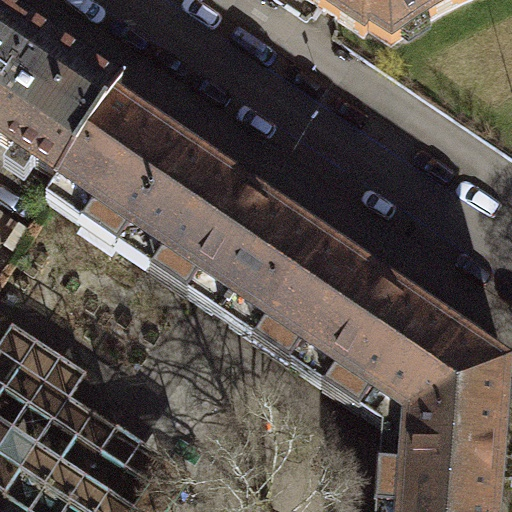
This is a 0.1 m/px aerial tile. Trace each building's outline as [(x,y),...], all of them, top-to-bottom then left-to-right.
[(304,0),(358,35),(366,32),(390,44),(459,6),(476,0),(304,0)] [(0,13),(0,143),(58,183),(111,105),(117,95),(0,13)] [(187,154),(111,105),(58,183),(96,208),(80,231),(119,257),(132,236),(187,154)] [(271,328),(325,246),(187,154),(132,236),(161,256),(148,276),(188,303),(201,284),(265,327),(271,328)] [(406,425),(464,342),(325,246),(271,328),(265,327),(252,346),(289,370),(304,349),(337,371),(323,392),(363,419),(373,403),(406,425)] [(15,330),(0,351),(0,495),(25,511),(173,511),(193,482),(72,403),(89,378),(15,330)] [(386,511),(497,511),(506,371),(464,342),(406,425),(409,430),(408,469),(381,468),(376,511),(386,511)]
